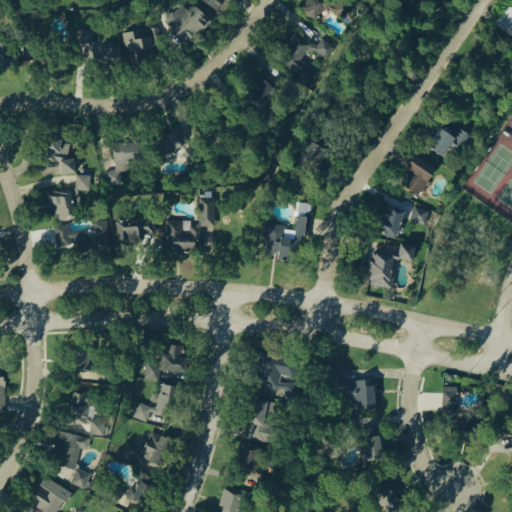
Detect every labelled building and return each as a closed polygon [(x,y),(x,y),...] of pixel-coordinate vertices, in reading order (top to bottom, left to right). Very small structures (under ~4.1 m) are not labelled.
[(228,0),(197,0),(218,15),(228,0)] [(314,23),(327,7),(344,22),(355,8),(345,0),(336,0),(330,8),(320,0),(309,0),(300,12),(314,23)] [(209,24),(191,7),(166,33),(183,50),(209,24)] [(136,33),(121,35),(127,66),(153,61),(149,38),(138,40),(136,33)] [(0,37),(0,63),(5,74),(19,67),(4,35),(0,37)] [(293,73),(313,51),(295,35),(275,56),(293,73)] [(80,72),(120,68),(118,47),(92,50),(91,37),(77,38),(80,72)] [(338,48),(324,40),(320,48),(304,39),(288,66),(299,73),(305,63),(303,63),(311,50),(330,61),(338,48)] [(50,46),(30,49),(33,69),(53,67),(50,46)] [(275,93),(262,81),(248,96),(260,108),(275,93)] [(155,138),(162,158),(187,149),(180,129),(155,138)] [(449,149),(459,156),(471,139),(459,131),(453,140),(438,130),(426,149),(442,160),(449,149)] [(62,143),(48,136),(42,149),(56,156),(62,143)] [(114,171),(145,169),(143,142),(112,144),(114,171)] [(83,174),(81,144),(54,146),(55,162),(61,162),(62,175),(83,174)] [(75,178),(73,161),(58,163),(61,185),(71,183),(72,190),(49,194),(53,223),(77,220),(74,194),(90,192),(88,176),(75,178)] [(423,171),(411,163),(396,184),(416,198),(431,177),(423,172),(423,171)] [(212,229),(214,198),(197,198),(196,223),(165,221),(164,255),(198,256),(199,228),(212,229)] [(389,241),(406,216),(390,205),(372,229),(389,241)] [(423,225),(427,212),(415,208),(411,221),(423,225)] [(299,262),(306,218),(295,217),(292,237),(285,236),(286,228),(267,225),(262,256),(299,262)] [(94,223),(94,247),(106,247),(106,223),(94,223)] [(115,223),(115,245),(138,245),(138,223),(115,223)] [(75,236),(70,237),(68,227),(53,229),(56,249),(77,247),(75,236)] [(366,287),(392,290),(395,262),(411,264),(413,249),(390,246),(388,257),(369,254),(366,287)] [(89,372),(88,349),(69,349),(69,372),(89,372)] [(185,373),(185,349),(161,349),(161,373),(185,373)] [(287,363),(262,356),(254,387),(279,393),(287,363)] [(299,378),(299,359),(274,359),(274,377),(299,378)] [(0,415),(8,415),(8,368),(0,367),(0,415)] [(112,391),(112,371),(88,370),(88,390),(112,391)] [(374,382),(346,382),(345,410),(373,410),(374,382)] [(287,384),(287,401),(302,402),(302,385),(287,384)] [(182,389),(161,385),(155,418),(177,422),(182,389)] [(62,421),(90,427),(97,396),(69,390),(62,421)] [(441,419),(456,419),(456,393),(441,393),(441,419)] [(106,438),(107,423),(97,422),(99,407),(83,404),(84,397),(77,396),(76,405),(82,406),(80,425),(92,427),(91,437),(106,438)] [(276,403),(263,401),(257,444),(281,448),(284,428),(273,426),(276,403)] [(268,407),(251,407),(251,430),(268,430),(268,407)] [(137,455),(158,468),(172,444),(151,431),(137,455)] [(467,431),(454,434),(456,444),(469,442),(467,431)] [(85,440),(63,432),(52,464),(74,471),(85,440)] [(380,460),(380,437),(362,438),(363,461),(380,460)] [(147,456),(129,442),(120,454),(138,468),(147,456)] [(261,452),(242,445),(232,472),(251,479),(261,452)] [(92,477),(79,471),(72,486),(86,491),(92,477)] [(266,496),(271,478),(255,473),(251,485),(257,486),(255,493),(266,496)] [(30,505),(42,511),(58,511),(69,493),(44,479),(36,494),(30,505)] [(158,488),(139,480),(131,500),(149,508),(158,488)] [(386,511),(398,504),(387,487),(375,495),(386,511)] [(248,511),(248,493),(220,493),(220,511),(248,511)]
